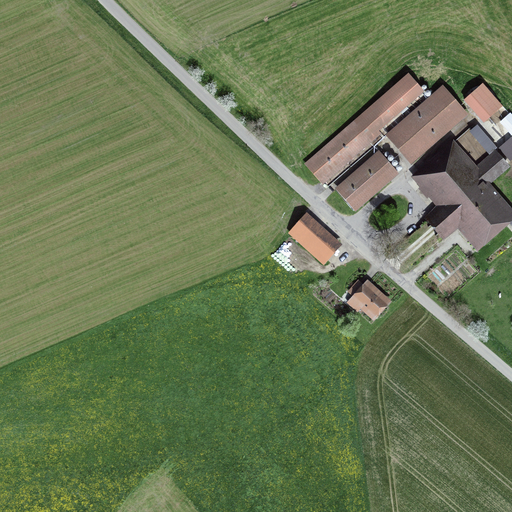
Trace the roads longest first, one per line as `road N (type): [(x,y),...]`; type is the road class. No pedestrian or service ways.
road 1 (unclassified): [(511,375),(314,202),(106,0)]
road 2 (track): [(286,232),(267,251),(0,368)]
